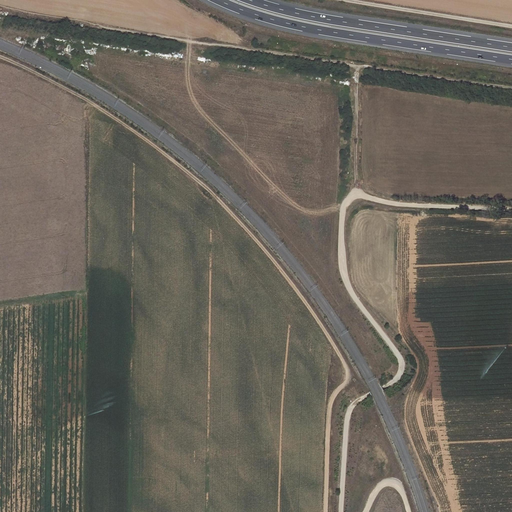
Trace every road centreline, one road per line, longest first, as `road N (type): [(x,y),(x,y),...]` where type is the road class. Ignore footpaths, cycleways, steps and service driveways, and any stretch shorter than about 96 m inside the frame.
road 1 (track): [(0,57),(83,97),(187,171),(303,299),(347,371),(329,412),(325,511)]
road 2 (track): [(0,4),(106,28),(511,88)]
road 3 (track): [(382,388),(399,377),(400,358),(343,278),(342,203),(357,193),(511,209)]
road 4 (trunk): [(218,0),(292,24),(511,59)]
road 5 (trunk): [(511,47),(249,0)]
road 6 (track): [(342,203),(313,211),(297,205),(202,111),(186,72),(188,39)]
road 7 (track): [(511,25),(347,0)]
road 8 (track): [(382,388),(351,407),(341,511)]
road 9 (track): [(357,193),(357,65)]
